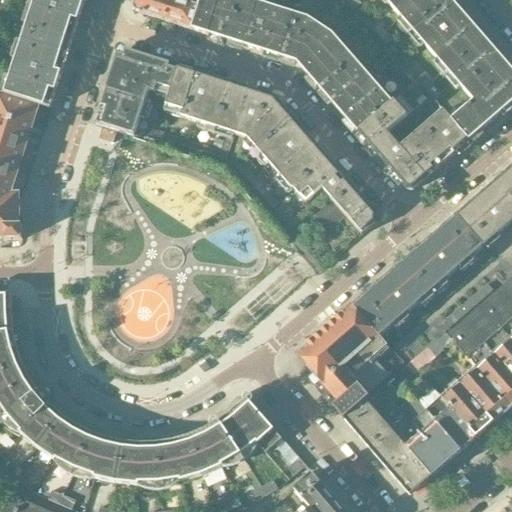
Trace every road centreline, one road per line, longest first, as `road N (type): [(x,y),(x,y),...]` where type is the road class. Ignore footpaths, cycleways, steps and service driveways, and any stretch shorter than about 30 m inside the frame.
road 1 (residential): [(410,225),(277,82),(105,24)]
road 2 (residential): [(255,365),(153,407),(121,407),(62,359),(47,272)]
road 3 (residential): [(47,272),(52,184),(105,24)]
road 4 (residential): [(410,225),(255,365)]
road 5 (residential): [(385,511),(255,365)]
road 6 (residential): [(511,136),(410,225)]
